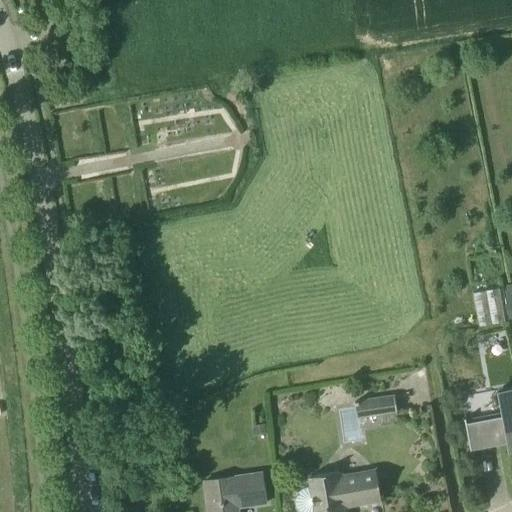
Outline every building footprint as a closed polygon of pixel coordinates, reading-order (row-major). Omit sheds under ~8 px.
[(509,324),(511,323),(511,285),(502,288),(509,324)] [(479,323),(504,321),(502,290),(478,291),(479,323)] [(501,411),(465,418),(471,450),(507,443),(509,451),(511,450),(511,387),(498,391),(501,411)] [(394,395),(356,402),(358,418),(397,412),(394,395)] [(347,511),(347,506),(382,500),(377,471),(342,477),(341,473),(309,478),(311,487),(302,488),(297,493),(296,498),(296,506),(299,510),(301,511),(347,511)] [(238,511),(238,507),(258,504),(269,503),(264,472),(204,481),(208,511),(238,511)]
